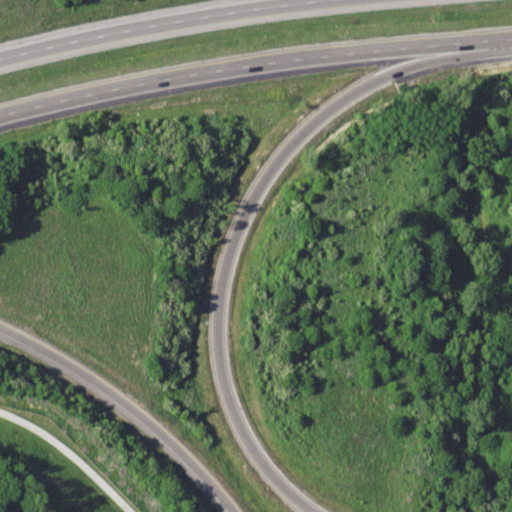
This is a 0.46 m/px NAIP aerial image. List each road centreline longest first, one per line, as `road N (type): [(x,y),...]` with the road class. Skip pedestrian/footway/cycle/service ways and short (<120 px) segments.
road 1 (motorway): [(309,511),(271,478),(241,433),(215,325),(224,268),(280,154),(331,105),(472,39)]
road 2 (motorway): [(0,113),(195,73),(472,39)]
road 3 (motorway): [(331,0),(144,27),(0,61)]
road 4 (motorway): [(0,325),(150,421),(234,511)]
